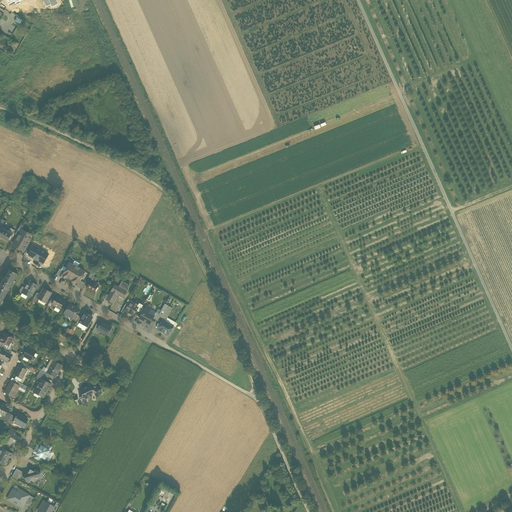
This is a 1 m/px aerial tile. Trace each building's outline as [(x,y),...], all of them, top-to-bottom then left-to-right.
[(15,235),(18,236),(21,230),(22,230),(23,227),(20,225),(15,235)] [(7,242),(12,234),(9,232),(1,228),(0,230),(0,239),(1,238),(7,242)] [(12,245),(24,252),(30,239),(27,237),(28,234),(30,235),(30,234),(22,230),(21,230),(18,236),(12,245)] [(35,260),(41,250),(34,246),(31,250),(28,255),(28,256),(35,260)] [(41,250),(35,260),(43,264),(46,259),(48,254),(41,250)] [(77,284),(78,284),(80,281),(83,275),(85,272),(80,269),(80,268),(77,267),(75,265),(75,266),(72,265),(69,263),(68,266),(67,266),(66,268),(64,272),(62,275),(63,275),(69,279),(70,278),(72,279),(71,280),(77,284)] [(56,275),(61,278),(63,275),(62,275),(64,272),(61,270),(59,269),(56,275)] [(4,278),(0,284),(0,289),(7,293),(18,274),(10,270),(5,279),(4,278)] [(22,293),(31,298),(38,286),(29,281),(25,288),(22,293)] [(76,286),(82,289),(85,283),(80,281),(78,284),(77,284),(76,286)] [(90,290),(94,292),(98,285),(95,283),(91,281),(86,289),(90,291),(90,290)] [(124,283),(121,289),(118,287),(114,285),(110,291),(111,291),(109,296),(107,300),(113,303),(117,295),(120,296),(120,295),(124,296),(123,298),(127,292),(125,291),(129,285),(124,283)] [(38,298),(46,303),(51,293),(43,289),(41,293),(40,294),(38,298)] [(51,305),(59,310),(64,301),(56,297),(55,298),(52,303),(51,305)] [(133,315),(134,316),(135,314),(136,311),(137,310),(136,309),(138,305),(133,302),(132,304),(129,302),(127,306),(125,311),(133,315)] [(72,318),(73,318),(75,314),(78,309),(70,304),(65,314),(72,318)] [(165,317),(166,318),(172,308),(165,304),(159,313),(165,317)] [(150,323),(154,315),(149,312),(150,309),(146,307),(145,308),(142,313),(143,314),(140,319),(149,324),(150,323)] [(159,313),(159,314),(156,312),(154,315),(150,323),(153,324),(155,320),(161,323),(162,320),(163,320),(165,317),(159,313)] [(85,327),(86,328),(92,317),(84,313),(81,318),(78,323),(79,324),(79,323),(80,323),(81,323),(86,326),(85,327)] [(163,320),(173,326),(175,322),(166,318),(165,317),(163,320)] [(157,329),(168,335),(170,331),(173,326),(163,320),(162,320),(161,323),(157,329)] [(101,322),(99,325),(97,329),(107,335),(111,328),(101,322)] [(0,341),(1,342),(7,346),(9,343),(10,343),(13,338),(9,336),(9,335),(8,335),(7,335),(4,333),(0,341)] [(23,357),(31,361),(36,353),(28,349),(23,357)] [(0,354),(0,359),(7,363),(12,355),(6,352),(3,350),(2,350),(0,354)] [(49,374),(55,378),(62,366),(54,361),(51,367),(50,367),(47,373),(49,374)] [(14,375),(21,379),(26,370),(20,367),(19,369),(18,368),(14,375)] [(45,382),(48,377),(42,373),(40,372),(36,378),(41,381),(41,379),(45,382)] [(35,392),(44,397),(51,385),(45,382),(41,379),(41,381),(37,387),(38,387),(35,392)] [(4,392),(13,397),(19,386),(16,384),(11,381),(4,392)] [(83,396),(84,399),(85,399),(92,395),(91,393),(94,391),(95,392),(94,393),(96,397),(99,396),(99,395),(102,393),(99,389),(93,385),(92,388),(91,387),(91,386),(89,387),(89,386),(86,387),(83,388),(85,393),(82,394),(82,395),(83,396)] [(0,403),(0,413),(2,414),(3,415),(4,416),(7,412),(9,408),(0,403)] [(71,405),(67,411),(74,416),(78,410),(71,405)] [(77,418),(74,416),(67,411),(64,415),(65,415),(62,419),(62,418),(58,423),(68,430),(72,426),(71,425),(73,422),(74,422),(77,418)] [(1,418),(7,422),(11,415),(7,412),(4,416),(3,415),(2,417),(1,418)] [(13,422),(21,426),(23,422),(25,423),(27,419),(23,417),(20,416),(21,415),(18,414),(16,417),(16,416),(16,417),(13,422)] [(16,417),(11,415),(7,422),(12,425),(13,422),(16,417)] [(7,443),(15,448),(17,444),(13,442),(14,439),(18,442),(19,442),(21,438),(15,434),(9,431),(6,436),(10,439),(7,443)] [(35,457),(43,462),(44,458),(48,460),(52,453),(49,451),(51,447),(43,443),(41,447),(38,452),(37,454),(35,457)] [(0,452),(0,462),(5,465),(11,454),(5,451),(2,449),(1,450),(0,452)] [(12,476),(17,479),(22,472),(17,469),(12,476)] [(29,473),(28,473),(27,472),(23,478),(29,482),(30,480),(33,482),(35,479),(37,480),(41,473),(34,470),(33,471),(33,472),(30,470),(30,471),(29,473)] [(25,503),(29,495),(21,491),(20,493),(13,490),(7,499),(22,508),(23,506),(23,505),(24,503),(25,503)] [(34,498),(29,495),(25,503),(30,506),(34,498)] [(45,511),(50,504),(43,501),(38,510),(41,511),(45,511)]
